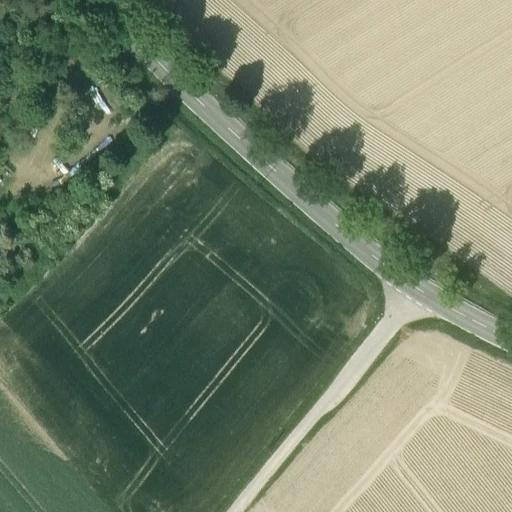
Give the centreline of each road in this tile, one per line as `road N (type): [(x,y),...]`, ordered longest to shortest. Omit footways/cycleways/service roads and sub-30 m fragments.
road 1 (unclassified): [(102,0),(197,100),(347,232),(414,284),(511,338)]
road 2 (track): [(231,511),(414,284)]
